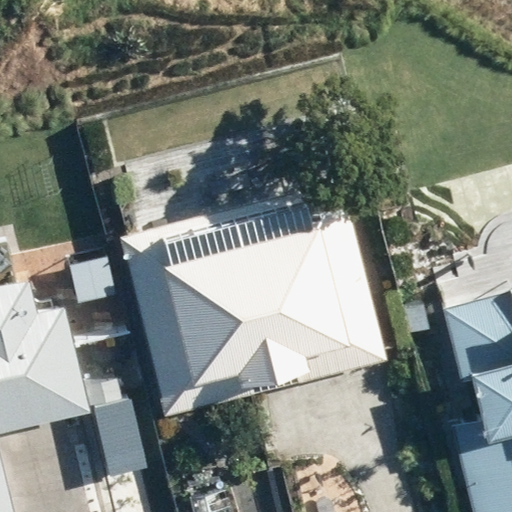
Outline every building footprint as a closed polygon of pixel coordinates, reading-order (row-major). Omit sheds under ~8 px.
[(168,411),(389,355),(343,173),(122,229),(168,411)] [(0,511),(17,511),(0,438),(0,424),(91,402),(65,296),(39,303),(31,273),(0,281),(0,511)] [(454,421),(477,511),(511,511),(511,284),(445,301),(464,375),(477,372),(487,413),(454,421)] [(118,371),(90,377),(96,400),(123,394),(118,371)] [(166,440),(190,463),(208,446),(185,423),(166,440)]
